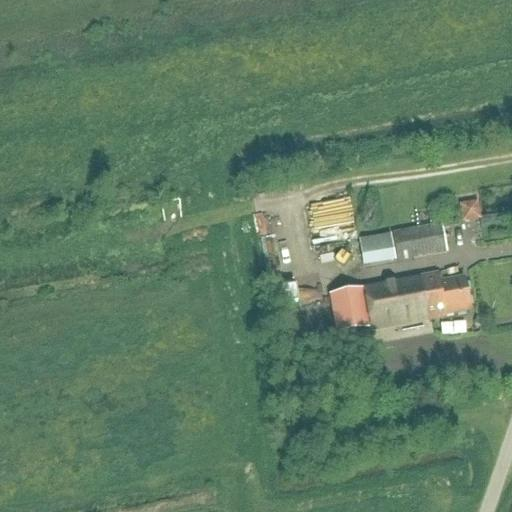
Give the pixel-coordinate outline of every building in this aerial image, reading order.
[(458,231),(480,227),(476,208),(455,212),(458,231)] [(447,252),(441,223),(390,234),(390,233),(358,240),(363,268),(377,265),(377,264),(396,260),(396,263),(447,252)] [(474,268),(511,262),(511,245),(472,252),(474,268)] [(438,282),(437,276),(329,296),(335,335),(368,328),(369,329),(444,314),(445,316),(470,312),(465,278),(438,282)] [(276,298),(279,315),(299,311),(296,295),(276,298)]
